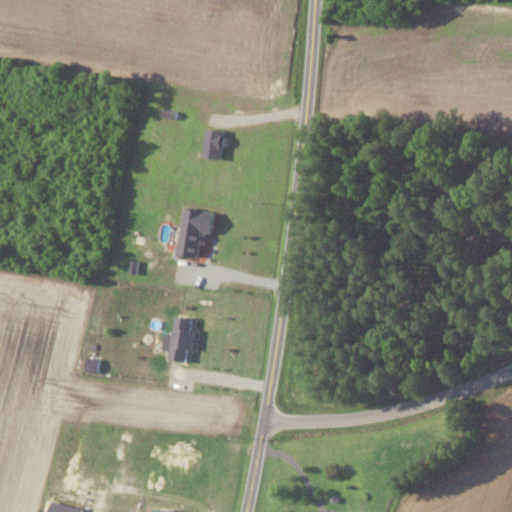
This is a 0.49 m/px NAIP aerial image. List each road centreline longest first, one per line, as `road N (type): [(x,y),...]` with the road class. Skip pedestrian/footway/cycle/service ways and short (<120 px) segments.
road 1 (residential): [(247,511),(304,160),(315,0)]
road 2 (residential): [(268,419),(353,419),(511,371)]
